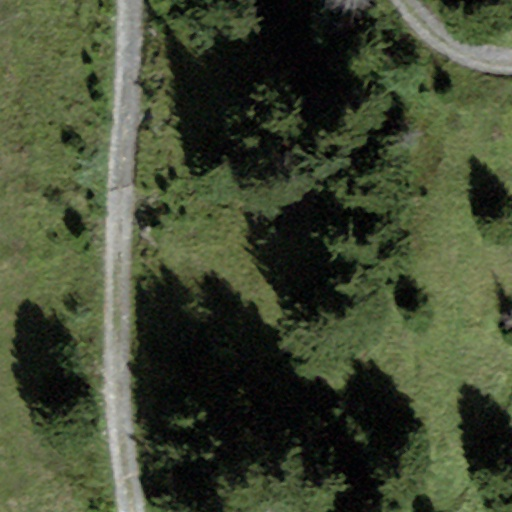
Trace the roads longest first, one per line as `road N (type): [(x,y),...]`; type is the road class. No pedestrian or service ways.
road 1 (track): [(154,0),(140,208),(146,511)]
road 2 (track): [(511,60),(462,54),(428,24),(420,0)]
